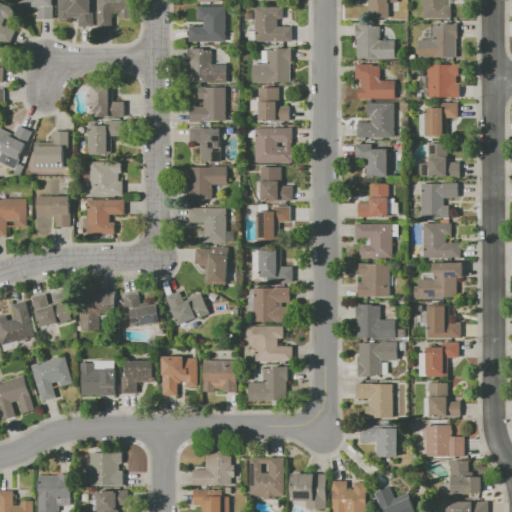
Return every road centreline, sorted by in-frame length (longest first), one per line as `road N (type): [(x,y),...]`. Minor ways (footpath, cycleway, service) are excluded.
road 1 (residential): [(324,0),(324,396),(310,420)]
road 2 (residential): [(511,472),(491,421),(493,78)]
road 3 (residential): [(0,455),(73,426),(310,420)]
road 4 (residential): [(156,0),(159,258)]
road 5 (residential): [(0,274),(46,261),(159,258)]
road 6 (residential): [(155,58),(46,60),(44,90)]
